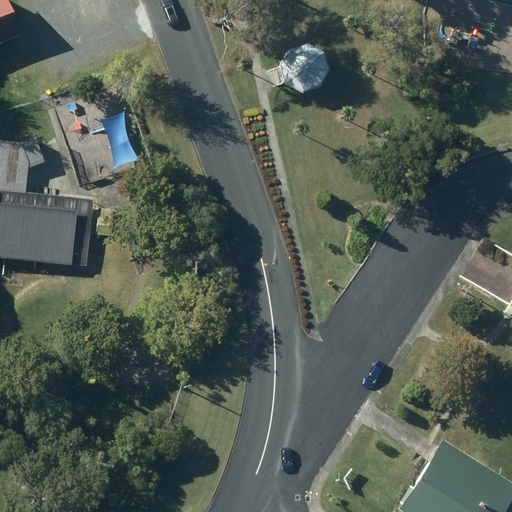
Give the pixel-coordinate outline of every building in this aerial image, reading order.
[(0,0),(0,40),(16,34),(3,0),(0,0)] [(280,82),(296,91),(314,87),(324,72),(319,53),(304,44),(286,48),(276,64),(280,82)] [(105,145),(109,171),(122,163),(137,161),(123,139),(120,113),(109,117),(93,120),(105,145)] [(25,168),(42,162),(32,137),(19,142),(0,140),(0,258),(84,266),(90,199),(23,192),(25,168)] [(96,209),(93,234),(110,236),(113,211),(96,209)] [(511,511),(511,485),(438,438),(393,508),(399,511),(511,511)]
